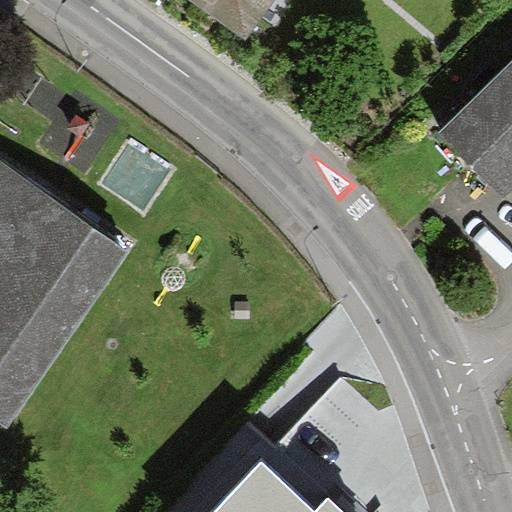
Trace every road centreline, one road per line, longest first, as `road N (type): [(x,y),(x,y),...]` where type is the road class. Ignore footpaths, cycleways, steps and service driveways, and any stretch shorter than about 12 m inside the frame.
road 1 (tertiary): [(84,0),(316,192),(378,259),(442,379)]
road 2 (tertiary): [(442,379),(490,511)]
